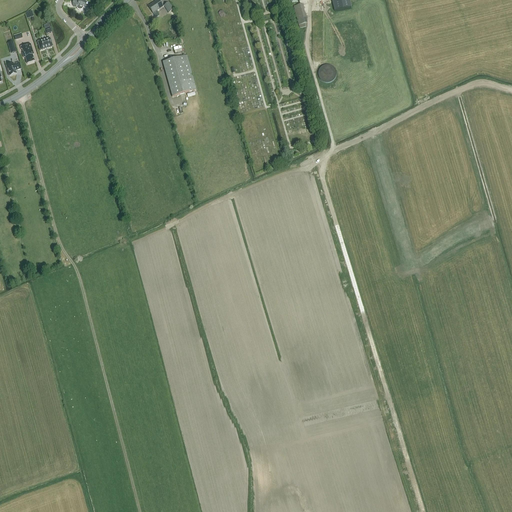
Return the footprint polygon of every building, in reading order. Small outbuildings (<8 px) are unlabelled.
[(86,2),(84,0),(72,0),(73,1),(75,3),(73,4),(73,6),(74,7),(76,7),(77,9),(78,10),(80,11),(81,10),(83,9),(83,8),(85,8),(86,2)] [(159,14),(157,11),(163,7),(158,0),(149,6),(155,16),(156,17),(158,17),(159,16),(159,15),(159,14)] [(349,0),(332,0),(335,12),(351,9),(349,0)] [(173,10),(169,3),(164,6),(169,13),(173,10)] [(301,5),(293,7),(298,25),(306,23),(301,5)] [(53,47),(50,38),(38,42),(40,51),(53,47)] [(13,42),(8,44),(11,53),(16,52),(13,42)] [(21,47),(21,50),(22,50),(23,53),(22,54),(24,58),(25,58),(27,64),(35,62),(32,55),(34,55),(30,44),(21,47)] [(196,90),(187,56),(162,62),(172,97),(196,90)] [(6,66),(9,76),(16,74),(15,70),(17,70),(17,71),(21,69),(19,63),(14,65),(13,64),(6,66)]
